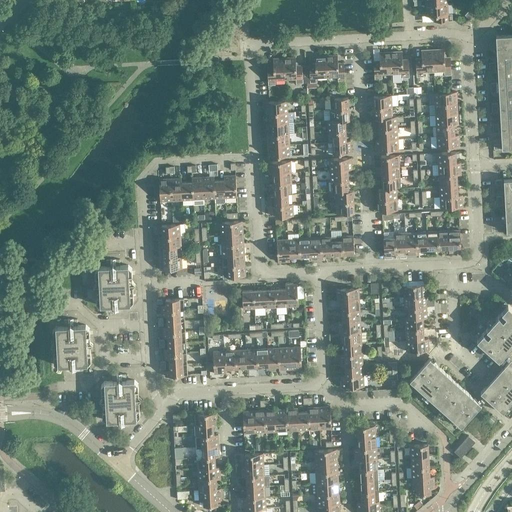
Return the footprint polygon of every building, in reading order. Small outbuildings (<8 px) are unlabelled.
[(447,3),(425,5),(426,16),(434,15),(435,21),(452,20),(452,13),(448,14),(447,3)] [(511,34),(496,35),(496,42),(495,43),(494,43),(493,44),(493,45),(511,44),(511,34)] [(511,44),(493,45),(493,46),(493,47),(494,47),(495,48),(496,48),(497,54),(511,53),(511,44)] [(416,77),(417,77),(417,78),(423,78),(423,76),(424,76),(423,72),(434,71),(432,49),(421,50),(421,58),(415,59),(416,77)] [(444,49),(432,49),(434,71),(444,71),(444,75),(451,75),(450,57),(444,57),(444,49)] [(402,51),(390,52),(392,74),(402,73),(402,77),(409,77),(408,59),(402,59),(402,51)] [(380,61),(374,61),(374,79),(382,79),(381,74),(392,74),(390,52),(379,52),(380,61)] [(511,53),(497,54),(497,64),(511,63),(511,53)] [(309,64),(310,82),(317,82),(317,78),(327,77),(326,55),(315,56),(315,64),(309,64)] [(337,55),(326,55),(327,77),(338,77),(338,81),(345,81),(344,63),(338,63),(337,55)] [(273,66),(267,67),(268,85),(275,84),(275,80),(285,80),(284,57),(273,58),(273,66)] [(295,57),(284,57),(285,80),(296,79),(296,83),(303,83),(302,65),(296,65),(295,57)] [(511,63),(497,64),(498,73),(511,72),(511,63)] [(511,72),(498,73),(498,83),(511,81),(511,72)] [(511,81),(498,83),(499,92),(511,91),(511,81)] [(434,92),(435,104),(453,103),(452,91),(434,92)] [(511,91),(499,92),(499,101),(511,100),(511,91)] [(391,95),(376,96),(373,96),(374,107),(388,106),(392,106),(391,95)] [(348,97),(334,98),(330,98),(330,109),(349,108),(348,97)] [(287,100),(270,101),(265,102),(265,113),(288,112),(287,100)] [(511,100),(499,101),(500,111),(511,109),(511,100)] [(453,103),(435,104),(435,114),(453,113),(453,103)] [(388,106),(374,107),(374,118),(379,118),(388,117),(388,106)] [(349,108),(330,109),(331,120),(345,119),(349,119),(349,108)] [(511,109),(500,111),(500,120),(511,119),(511,109)] [(288,112),(265,113),(265,114),(270,113),(270,123),(288,122),(288,112)] [(453,113),(435,114),(436,125),(454,124),(453,113)] [(396,117),(388,117),(379,118),(379,128),(397,127),(396,117)] [(345,119),(331,120),(327,120),(328,131),(346,130),(345,119)] [(511,119),(500,120),(501,129),(511,128),(511,119)] [(288,122),(270,123),(271,134),(285,134),(289,133),(288,122)] [(454,124),(436,125),(437,136),(454,135),(454,124)] [(397,127),(379,128),(380,139),(375,139),(375,140),(393,138),(398,138),(397,127)] [(511,128),(501,129),(501,139),(511,138),(511,128)] [(346,130),(328,131),(328,143),(332,142),(346,141),(346,130)] [(285,134),(271,134),(271,145),(285,144),(285,134)] [(454,135),(437,136),(437,147),(459,146),(459,135),(454,135)] [(393,138),(375,140),(376,151),(380,151),(394,150),(393,138)] [(511,138),(501,139),(502,148),(511,147),(511,138)] [(350,141),(346,141),(332,142),(333,153),(351,152),(350,141)] [(289,144),(285,144),(271,145),(272,156),(290,155),(289,144)] [(455,151),(437,152),(438,164),(456,163),(455,151)] [(399,155),(381,156),(381,167),(400,166),(399,166),(399,155)] [(347,157),(333,158),(328,158),(329,170),(348,169),(347,157)] [(290,160),(272,161),(273,173),(291,172),(290,160)] [(456,163),(438,164),(439,175),(457,174),(461,173),(460,163),(456,163)] [(400,166),(381,167),(382,178),(400,177),(400,166)] [(348,169),(329,170),(330,180),(348,179),(348,169)] [(291,172),(273,173),(273,184),(291,183),(291,172)] [(457,174),(439,175),(439,185),(457,184),(457,174)] [(236,175),(224,175),(225,179),(226,197),(237,197),(236,175)] [(204,199),(203,176),(192,177),(193,199),(193,205),(204,204),(204,199)] [(213,176),(203,176),(204,199),(215,198),(214,180),(213,176)] [(182,178),(181,178),(182,200),(193,199),(192,177),(191,177),(192,181),(182,182),(182,178)] [(400,177),(382,178),(382,189),(400,188),(400,177)] [(170,178),(159,179),(160,201),(172,200),(170,178)] [(181,178),(170,178),(172,200),(182,200),(181,178)] [(511,178),(503,179),(504,188),(511,187),(511,178)] [(225,179),(214,180),(215,198),(226,197),(225,179)] [(348,179),(330,180),(330,181),(334,181),(335,191),(353,190),(353,189),(349,190),(348,179)] [(291,183),(273,184),(274,194),(292,194),(291,183)] [(457,184),(439,185),(440,196),(458,195),(457,184)] [(400,188),(382,189),(378,189),(379,200),(397,199),(396,188),(401,188),(400,188)] [(353,190),(335,191),(336,202),(354,201),(353,190)] [(292,194),(274,194),(270,195),(270,205),(275,205),(293,204),(288,204),(288,194),(292,194)] [(458,195),(440,196),(440,208),(463,206),(462,195),(458,195)] [(397,199),(379,200),(379,211),(397,210),(397,199)] [(354,201),(336,202),(336,213),(354,212),(354,201)] [(293,204),(275,205),(275,217),(293,216),(293,204)] [(511,213),(505,214),(505,216),(502,216),(502,218),(501,219),(500,219),(500,220),(500,221),(500,222),(500,223),(511,221),(511,213)] [(242,220),(220,221),(221,233),(243,232),(242,220)] [(511,221),(500,223),(501,223),(502,224),(503,224),(503,226),(506,226),(506,231),(511,230),(511,221)] [(179,224),(161,225),(162,236),(180,235),(179,224)] [(448,230),(438,231),(439,249),(449,248),(448,230)] [(448,230),(449,248),(450,252),(461,252),(460,230),(448,230)] [(416,232),(416,236),(417,250),(428,249),(427,231),(416,232)] [(438,231),(427,231),(428,249),(439,249),(438,231)] [(243,232),(221,233),(221,244),(244,242),(239,242),(239,232),(243,232)] [(394,233),(395,237),(395,251),(405,250),(405,255),(406,255),(405,237),(405,232),(394,233)] [(180,235),(162,236),(163,247),(181,246),(180,235)] [(353,235),(342,236),(343,254),(354,253),(353,235)] [(331,236),(320,237),(321,259),(323,259),(323,255),(332,254),(331,237),(331,236)] [(342,236),(331,237),(332,254),(343,254),(342,236)] [(416,236),(405,237),(406,255),(417,254),(416,250),(417,250),(416,236)] [(309,237),(299,238),(300,256),(310,256),(309,237)] [(320,237),(309,237),(310,256),(312,256),(312,260),(321,259),(320,237)] [(395,237),(383,238),(384,256),(396,255),(395,251),(395,237)] [(298,242),(288,243),(289,257),(300,256),(299,238),(298,238),(298,242)] [(288,239),(276,239),(278,262),(289,261),(289,257),(288,243),(288,239)] [(244,242),(221,244),(222,254),(244,253),(244,242)] [(181,246),(163,247),(163,258),(181,257),(182,257),(181,246)] [(244,253),(222,254),(223,265),(245,264),(244,253)] [(181,257),(163,258),(164,269),(182,268),(181,257)] [(108,266),(101,266),(99,266),(96,270),(96,277),(100,277),(100,283),(97,283),(94,286),(97,289),(101,288),(101,295),(97,295),(98,302),(101,305),(109,305),(109,311),(114,311),(120,311),(122,311),(122,304),(130,304),(134,300),(133,293),(130,293),(129,287),(133,287),(135,284),(133,281),(129,282),(129,275),(132,275),(135,275),(135,271),(132,271),(132,268),(128,264),(120,265),(120,259),(117,259),(111,259),(107,259),(108,266)] [(245,264),(223,265),(223,277),(241,276),(241,265),(245,265),(245,264)] [(297,283),(286,284),(286,288),(287,306),(298,305),(297,283)] [(408,296),(422,296),(426,295),(425,284),(403,285),(404,297),(408,296)] [(336,289),(337,300),(341,300),(359,299),(358,287),(336,289)] [(286,288),(275,289),(276,307),(287,306),(286,288)] [(264,289),(253,290),(254,308),(265,307),(264,289)] [(275,289),(264,289),(265,307),(276,307),(275,289)] [(243,309),(254,308),(253,290),(242,291),(243,309)] [(422,296),(408,296),(404,297),(404,307),(422,306),(422,296)] [(184,298),(166,299),(166,305),(162,305),(162,311),(184,309),(184,298)] [(359,299),(341,300),(342,310),(360,310),(359,299)] [(511,307),(508,304),(476,339),(493,353),(491,355),(497,361),(511,343),(511,307)] [(426,306),(422,306),(404,307),(404,308),(408,308),(409,318),(423,317),(427,317),(426,306)] [(185,320),(184,309),(162,311),(162,315),(166,315),(166,316),(167,321),(185,320)] [(360,310),(342,310),(342,321),(360,320),(360,310)] [(423,317),(409,318),(405,318),(405,329),(423,328),(423,317)] [(58,365),(63,365),(66,365),(66,371),(70,371),(76,371),(80,370),(79,364),(88,364),(91,360),(91,353),(87,353),(87,347),(90,346),(93,344),(90,341),(87,341),(86,335),(90,335),(93,335),(92,331),(90,331),(90,328),(86,324),(78,325),(77,319),(73,319),(73,318),(67,319),(64,319),(64,326),(56,326),(52,330),(53,337),(56,337),(57,343),(53,343),(51,346),(53,348),(57,348),(57,355),(54,355),(54,362),(58,365)] [(185,331),(185,320),(167,321),(167,325),(167,327),(163,327),(163,332),(185,331)] [(360,320),(342,321),(343,332),(361,331),(360,320)] [(423,328),(405,329),(406,340),(428,339),(424,339),(423,328)] [(186,340),(185,331),(163,332),(163,333),(163,337),(168,337),(168,341),(168,343),(186,342),(186,340)] [(361,331),(343,332),(343,343),(361,342),(361,331)] [(428,339),(406,340),(407,351),(429,350),(428,339)] [(187,353),(186,342),(168,343),(168,348),(164,349),(164,350),(164,354),(187,353)] [(361,342),(343,343),(344,353),(340,353),(340,354),(362,353),(361,342)] [(301,346),(289,347),(291,369),(302,368),(301,346)] [(279,347),(268,348),(269,366),(279,365),(279,347)] [(279,347),(279,365),(280,370),(291,369),(289,347),(279,347)] [(268,348),(257,349),(258,366),(269,366),(268,348)] [(246,349),(235,350),(236,368),(247,367),(246,349)] [(257,349),(246,349),(247,367),(258,366),(257,349)] [(214,373),(225,372),(224,350),(213,351),(214,373)] [(235,350),(224,350),(225,372),(226,372),(225,368),(236,368),(235,350)] [(187,363),(187,353),(164,354),(165,359),(169,358),(169,364),(187,363)] [(362,353),(340,354),(340,365),(363,364),(362,353)] [(480,392),(502,412),(511,401),(511,357),(480,392)] [(481,404),(440,367),(430,358),(410,380),(461,427),(481,404)] [(188,375),(187,363),(169,364),(169,367),(169,370),(165,370),(165,376),(188,375)] [(363,364),(340,365),(341,366),(345,366),(345,376),(363,375),(363,364)] [(116,374),(112,375),(113,381),(104,381),(101,385),(101,392),(105,392),(105,398),(102,398),(99,401),(102,404),(106,403),(106,410),(102,410),(103,417),(107,421),(115,420),(115,426),(119,426),(125,426),(129,426),(128,419),(136,419),(140,415),(139,408),(136,408),(135,402),(139,402),(141,399),(139,396),(135,397),(135,390),(138,390),(141,390),(141,386),(138,386),(138,383),(134,380),(126,380),(126,374),(122,374),(116,374)] [(363,375),(345,376),(341,376),(342,387),(364,386),(363,375)] [(319,406),(308,407),(308,411),(309,429),(320,429),(319,406)] [(330,406),(319,406),(320,429),(331,428),(330,406)] [(254,410),(243,411),(244,433),(255,432),(254,414),(254,410)] [(308,411),(297,412),(298,430),(309,429),(308,411)] [(195,413),(195,425),(213,424),(218,424),(217,412),(195,413)] [(287,412),(276,413),(277,431),(288,430),(287,412)] [(297,412),(287,412),(288,430),(298,430),(297,412)] [(276,413),(265,414),(266,432),(277,431),(276,413)] [(265,414),(254,414),(255,432),(266,432),(265,414)] [(497,418),(492,414),(487,419),(492,424),(497,418)] [(213,424),(195,425),(196,435),(218,434),(214,434),(213,424)] [(357,426),(358,437),(375,436),(375,425),(357,426)] [(218,434),(196,435),(196,446),(219,445),(218,434)] [(375,436),(358,437),(358,448),(354,448),(376,447),(375,436)] [(474,444),(468,438),(453,454),(460,460),(474,444)] [(428,444),(410,445),(411,456),(429,455),(428,444)] [(219,445),(196,446),(197,457),(219,456),(219,445)] [(376,447),(354,448),(355,459),(377,458),(376,447)] [(336,448),(319,449),(319,461),(337,460),(336,448)] [(263,453),(245,454),(246,465),(241,465),(264,464),(263,453)] [(429,455),(411,456),(411,467),(429,466),(429,455)] [(219,456),(197,457),(198,468),(216,467),(215,457),(219,456)] [(377,458),(355,459),(355,460),(359,460),(359,470),(377,469),(377,458)] [(337,460),(319,461),(315,461),(316,472),(338,471),(337,460)] [(264,464),(241,465),(242,476),(264,475),(264,464)] [(429,466),(411,467),(412,478),(430,477),(429,466)] [(220,467),(216,467),(198,468),(198,479),(216,478),(220,477),(220,467)] [(377,469),(359,470),(360,480),(378,480),(377,469)] [(338,471),(316,472),(316,483),(338,481),(338,471)] [(264,475),(242,476),(242,477),(246,476),(247,486),(265,486),(264,475)] [(430,477),(412,478),(412,489),(416,489),(417,493),(430,493),(430,488),(434,488),(434,476),(430,477)] [(216,478),(198,479),(199,490),(221,488),(217,488),(216,478)] [(378,480),(360,480),(360,491),(378,490),(378,480)] [(338,481),(316,483),(317,494),(339,492),(338,481)] [(265,486),(247,486),(247,497),(243,497),(243,498),(265,496),(265,486)] [(221,488),(199,490),(199,501),(203,501),(204,505),(217,505),(217,500),(221,500),(221,488)] [(189,490),(177,491),(177,499),(190,498),(189,490)] [(378,490),(360,491),(361,502),(357,502),(379,501),(378,490)] [(339,492),(317,494),(317,504),(339,503),(339,492)] [(265,496),(243,498),(243,508),(266,507),(265,496)] [(379,511),(379,501),(357,502),(357,511),(379,511)] [(339,511),(339,503),(317,504),(317,511),(339,511)]
